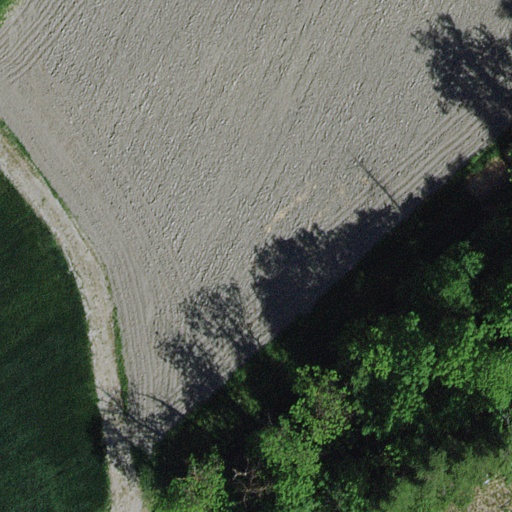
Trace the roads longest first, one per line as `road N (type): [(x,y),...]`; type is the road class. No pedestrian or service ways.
road 1 (track): [(88,265),(472,0)]
road 2 (track): [(130,511),(88,265),(0,150)]
